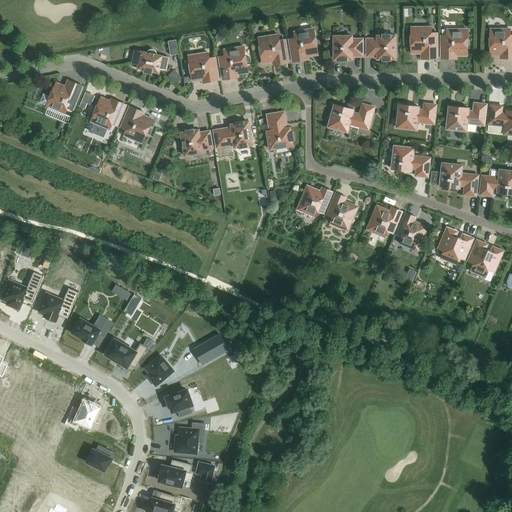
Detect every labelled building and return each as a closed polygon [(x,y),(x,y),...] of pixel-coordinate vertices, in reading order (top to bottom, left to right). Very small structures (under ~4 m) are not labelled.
[(421,59),(437,59),(437,33),(431,33),(431,27),(411,27),(411,53),(421,53),(421,59)] [(318,55),(314,29),(294,32),(295,37),(289,38),(293,62),(309,59),(308,56),(318,55)] [(467,29),(447,30),(447,35),(441,36),(441,59),(457,58),(457,55),(467,55),(467,29)] [(511,35),(510,35),(510,29),(490,29),(490,55),(500,55),(500,58),(511,58),(511,35)] [(221,33),(217,34),(216,36),(216,40),(219,42),(222,41),(224,39),(223,35),(221,33)] [(382,34),(382,35),(376,35),(376,38),(365,38),(365,57),(376,57),(376,60),(382,60),(382,61),(391,61),(391,60),(396,60),(396,35),(391,35),(391,34),(382,34)] [(285,39),(279,40),(278,35),(258,38),(262,64),(272,62),(273,65),(289,62),(285,39)] [(332,51),(333,51),(333,61),(338,61),(338,62),(347,62),(347,61),(353,61),(353,58),(364,57),(364,38),(353,38),(353,35),(333,35),(333,45),(332,45),(331,46),(331,50),(332,51)] [(225,55),(219,56),(223,80),(239,77),(238,74),(248,72),(243,47),(224,50),(225,55)] [(153,71),(153,72),(160,74),(161,69),(167,70),(169,58),(163,56),(163,55),(140,51),(140,52),(134,50),(131,63),(137,64),(136,69),(144,71),(144,69),(153,71)] [(215,57),(209,58),(208,53),(188,56),(192,82),(202,80),(203,83),(219,80),(215,57)] [(182,77),(173,70),(168,76),(176,84),(182,77)] [(47,106),(46,107),(64,114),(61,121),(67,123),(70,117),(65,115),(67,109),(72,111),(83,86),(66,79),(63,86),(56,83),(50,97),(43,94),(39,103),(47,106)] [(93,122),(89,131),(103,138),(107,128),(109,129),(111,124),(117,127),(119,121),(126,105),(116,100),(111,98),(110,101),(101,97),(91,121),(93,122)] [(354,112),(355,109),(333,103),(326,128),(348,134),(350,126),(369,131),(376,106),(362,102),(359,113),(354,112)] [(423,102),(422,109),(420,108),(420,106),(398,103),(395,129),(417,131),(418,123),(435,125),(438,104),(423,102)] [(485,127),(488,103),(473,102),(472,110),(470,110),(470,107),(448,104),(445,130),(467,133),(468,125),(485,127)] [(489,103),(486,125),(503,127),(502,135),(511,135),(511,109),(505,109),(505,112),(503,112),(504,105),(489,103)] [(145,113),(130,106),(120,128),(126,130),(124,135),(142,143),(152,119),(144,115),(145,113)] [(294,147),(293,141),(294,141),(293,132),(292,132),(291,126),(288,127),(285,110),(265,114),(268,130),(265,131),(269,151),(294,147)] [(229,126),(212,129),(215,149),(233,146),(233,149),(239,148),(239,150),(248,148),(248,147),(254,146),(249,120),(244,121),(243,120),(235,121),(235,123),(229,124),(229,126)] [(183,157),(204,154),(203,151),(214,149),(211,130),(200,131),(200,128),(194,129),(194,128),(185,129),(185,131),(179,132),(183,157)] [(393,144),(390,169),(412,172),(413,170),(415,170),(414,177),(429,179),(431,157),(414,155),(415,147),(393,144)] [(438,185),(438,186),(461,189),(461,187),(463,187),(462,196),(477,198),(480,174),(463,172),(464,164),(441,162),(440,172),(432,171),(431,184),(438,185)] [(511,194),(511,169),(499,168),(498,176),(481,174),(478,196),(493,198),(494,191),(496,191),(496,193),(511,194)] [(159,181),(162,174),(155,172),(152,179),(159,181)] [(307,185),(296,210),(316,218),(318,212),(324,215),(333,191),(321,186),(320,190),(307,185)] [(335,192),(326,215),(331,217),(329,224),(348,232),(359,207),(346,201),(348,197),(335,192)] [(385,238),(388,232),(393,235),(403,211),(391,206),(389,210),(376,205),(366,230),(385,238)] [(416,221),(417,217),(405,212),(395,235),(401,238),(398,244),(418,252),(429,227),(416,221)] [(455,265),(458,257),(465,260),(475,238),(462,233),(460,238),(457,236),(459,231),(446,226),(437,248),(444,251),(440,259),(455,265)] [(476,239),(467,261),(468,261),(473,264),(471,271),(470,272),(485,278),(485,279),(490,281),(494,272),(495,273),(504,251),(492,245),(490,250),(486,249),(489,244),(476,239)] [(24,247),(18,245),(15,252),(21,254),(24,247)] [(8,305),(11,307),(12,308),(12,307),(17,309),(16,309),(17,310),(17,309),(18,309),(22,299),(31,303),(42,276),(33,272),(26,288),(8,281),(1,299),(8,302),(6,305),(7,305),(7,306),(8,306),(8,305)] [(46,293),(38,312),(45,314),(44,317),(56,322),(58,315),(67,319),(79,292),(69,288),(64,301),(46,293)] [(131,300),(138,304),(141,298),(134,294),(131,300)] [(76,323),(72,330),(74,331),(73,332),(74,333),(74,334),(75,334),(75,333),(84,339),(83,340),(85,341),(85,342),(86,341),(89,343),(89,344),(90,344),(91,344),(98,333),(104,337),(113,323),(106,318),(99,330),(81,319),(78,324),(76,323)] [(220,334),(193,349),(202,365),(229,350),(220,334)] [(110,345),(106,352),(108,353),(106,355),(114,359),(113,360),(114,360),(115,359),(119,362),(119,363),(120,363),(127,367),(129,364),(135,367),(147,348),(152,351),(156,344),(147,338),(143,345),(140,343),(135,352),(116,340),(112,346),(110,345)] [(160,356),(145,368),(150,374),(148,376),(149,377),(148,377),(149,378),(149,377),(151,380),(151,381),(152,381),(155,384),(155,385),(156,385),(156,386),(173,371),(160,356)] [(32,380),(33,379),(22,373),(20,376),(14,373),(6,391),(23,399),(21,402),(30,406),(40,384),(32,380)] [(39,410),(61,420),(62,418),(64,419),(67,412),(65,411),(70,400),(62,396),(63,394),(50,388),(48,390),(43,388),(36,401),(42,404),(39,410)] [(167,399),(166,399),(167,400),(169,404),(168,404),(168,405),(169,405),(170,406),(171,406),(172,410),(171,410),(172,411),(173,411),(177,410),(180,417),(192,413),(189,406),(192,405),(187,390),(166,397),(167,399)] [(76,426),(78,420),(90,426),(98,408),(91,404),(90,405),(85,403),(80,414),(75,411),(69,423),(76,426)] [(174,450),(174,451),(175,451),(175,452),(196,454),(199,431),(205,431),(205,424),(193,423),(192,429),(180,428),(179,436),(176,436),(176,437),(176,438),(176,441),(175,441),(175,442),(176,442),(175,450),(174,450)] [(94,450),(88,462),(105,470),(108,464),(109,464),(110,464),(110,463),(109,463),(111,460),(112,460),(111,459),(112,458),(107,456),(110,451),(99,445),(96,451),(94,450)] [(162,465),(162,467),(161,466),(161,467),(161,471),(160,471),(160,472),(160,473),(161,473),(159,481),(172,484),(171,486),(179,488),(180,486),(182,486),(185,472),(190,473),(192,465),(172,460),(171,467),(162,465)] [(70,499),(88,508),(91,501),(94,503),(99,491),(79,481),(70,499)] [(0,490),(0,507),(1,508),(0,509),(6,511),(7,511),(9,511),(15,511),(18,507),(23,510),(30,496),(23,493),(21,499),(0,489),(0,490)] [(147,511),(172,511),(175,504),(174,504),(176,497),(160,492),(158,499),(153,498),(151,504),(150,503),(149,505),(149,504),(149,505),(148,511),(147,511)]
